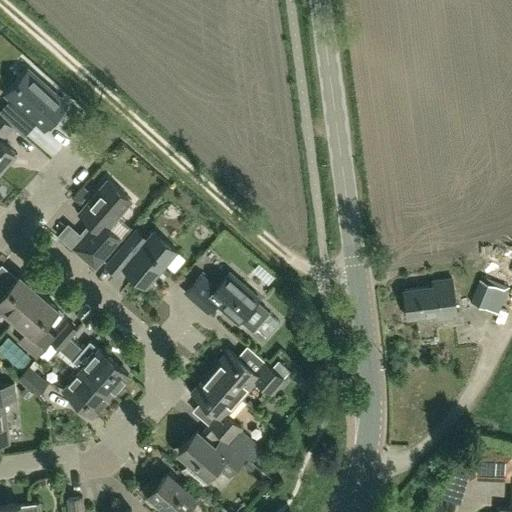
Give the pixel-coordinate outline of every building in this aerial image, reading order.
[(45,127),(66,103),(30,71),(9,95),(45,127)] [(0,169),(15,152),(1,140),(13,126),(0,113),(0,169)] [(74,248),(97,268),(123,239),(109,228),(133,201),(109,180),(79,214),(93,226),(74,248)] [(149,237),(136,225),(105,262),(117,273),(123,266),(147,287),(178,252),(155,231),(149,237)] [(15,319),(40,291),(20,274),(19,276),(4,263),(0,267),(0,310),(2,308),(15,319)] [(201,275),(186,292),(208,312),(217,303),(239,322),(242,319),(253,329),(269,312),(270,310),(259,300),(260,299),(231,273),(217,288),(201,275)] [(484,281),(479,278),(469,301),(496,312),(506,286),(485,277),(484,281)] [(457,314),(453,279),(433,282),(433,285),(404,289),(408,317),(437,313),(437,317),(457,314)] [(52,342),(55,337),(43,327),(59,308),(40,291),(15,319),(28,331),(20,341),(38,357),(52,342)] [(69,322),(55,337),(52,342),(60,349),(77,329),(69,322)] [(129,374),(90,339),(73,360),(82,368),(111,394),(129,374)] [(212,371),(240,396),(255,379),(272,394),(285,379),(284,377),(290,370),(278,360),(272,367),(266,362),(256,373),(231,350),(212,371)] [(37,395),(49,381),(30,364),(17,377),(37,395)] [(94,414),(111,394),(82,368),(64,388),(94,414)] [(225,413),(240,396),(212,371),(194,392),(220,415),(211,425),(227,438),(247,456),(246,457),(251,462),(261,451),(238,431),(242,427),(225,413)] [(0,442),(8,442),(3,401),(17,400),(15,381),(0,383),(0,442)] [(276,431),(248,394),(233,405),(262,442),(276,431)] [(247,456),(227,438),(218,448),(198,430),(180,451),(188,459),(181,467),(201,484),(208,476),(218,464),(230,475),(246,457),(247,456)] [(475,469),(475,479),(505,479),(505,452),(497,452),(497,469),(475,469)] [(458,502),(466,474),(450,469),(442,497),(458,502)] [(170,511),(183,511),(196,498),(168,473),(150,494),(170,511)] [(511,511),(511,486),(511,504),(497,503),(496,511),(511,511)] [(68,511),(85,511),(84,493),(67,496),(68,511)] [(0,511),(40,511),(39,501),(0,505),(0,511)]
